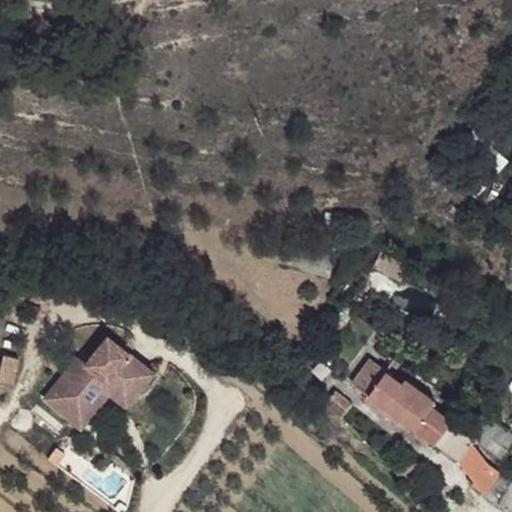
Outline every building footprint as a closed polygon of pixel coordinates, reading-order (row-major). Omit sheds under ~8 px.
[(331,262),(276,246),(271,264),(327,277),(331,262)] [(407,266),(378,252),(372,267),(400,280),(407,266)] [(141,390),(154,373),(108,336),(87,363),(79,357),(46,398),(76,422),(109,382),(127,396),(136,385),(141,390)] [(385,373),(389,369),(373,359),(355,383),(370,393),(385,373)] [(389,369),(385,373),(428,408),(434,398),(409,375),(404,380),(389,369)] [(428,408),(385,373),(370,393),(415,427),(428,408)] [(471,439),(428,408),(415,427),(457,460),(470,446),(471,439)] [(511,436),(483,413),(475,421),(479,444),(498,456),(511,438),(511,436)] [(485,466),(470,446),(457,460),(471,487),(485,466)] [(511,511),(511,487),(485,466),(471,487),(504,511),(511,511)]
